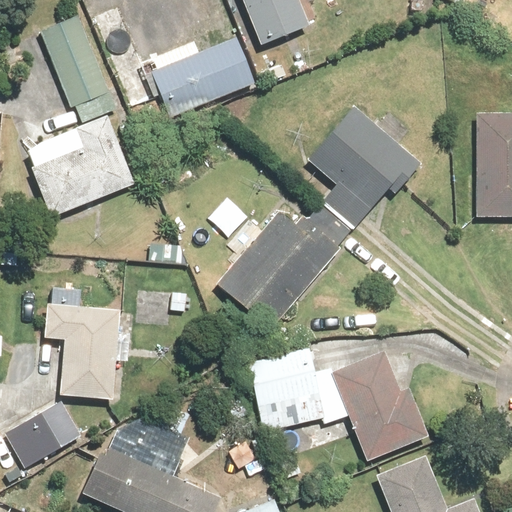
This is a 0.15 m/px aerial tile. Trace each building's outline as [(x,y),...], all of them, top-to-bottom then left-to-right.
[(293,0),(238,0),(258,47),(305,28),(293,0)] [(357,14),(343,20),(354,49),(397,33),(390,14),(361,25),(357,14)] [(76,17),(37,32),(68,111),(73,109),(79,124),(112,111),(76,17)] [(235,41),(147,75),(165,120),(252,86),(235,41)] [(393,197),(420,165),(350,105),(302,161),(332,186),(301,221),(297,217),(289,226),(272,212),(211,283),(267,331),(386,191),(393,197)] [(511,114),(471,116),(472,219),(511,218),(511,114)] [(78,149),(25,171),(46,221),(131,187),(103,117),(70,130),(78,149)] [(182,245),(153,243),(152,264),(181,266),(182,245)] [(193,293),(172,291),(170,312),(191,314),(193,293)] [(111,402),(117,314),(41,309),(39,341),(60,342),(57,399),(111,402)] [(381,354),(328,375),(363,463),(426,439),(406,389),(396,393),(381,354)] [(64,403),(8,436),(29,474),(86,440),(64,403)] [(119,456),(96,505),(111,511),(212,511),(218,500),(119,456)] [(422,458),(372,478),(385,511),(472,511),(468,501),(444,511),(422,458)] [(282,511),(278,500),(250,511),(282,511)]
